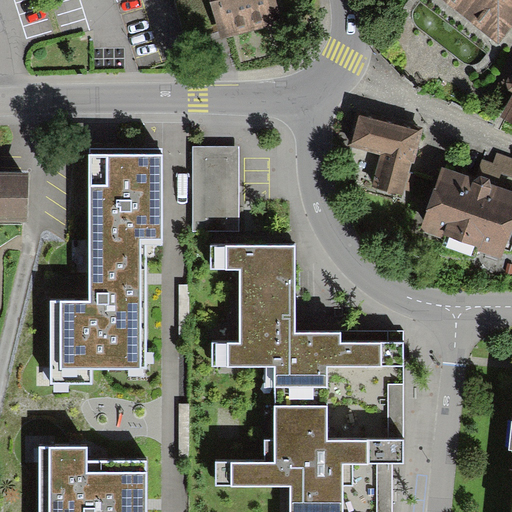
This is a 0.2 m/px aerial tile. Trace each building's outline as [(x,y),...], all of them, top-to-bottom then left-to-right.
[(218,0),(172,0),(186,44),(228,32),(218,0)] [(218,0),(228,32),(231,39),(284,23),(277,0),(218,0)] [(511,0),(439,0),(499,48),(511,30),(511,0)] [(510,96),(511,97),(511,101),(501,123),(511,129),(511,82),(507,90),(510,96)] [(360,113),(351,149),(382,158),(374,187),(403,195),(411,162),(414,163),(423,130),(360,113)] [(162,147),(90,147),(91,298),(50,298),(51,385),(94,385),(94,367),(146,367),(145,237),(163,237),(162,147)] [(238,148),(194,147),(194,232),(237,233),(238,148)] [(511,177),(511,159),(497,154),(493,164),(483,160),(478,175),(498,182),(501,174),(511,177)] [(444,173),(422,235),(446,244),(443,251),(473,262),(476,254),(501,263),(511,231),(511,190),(464,173),(462,179),(444,173)] [(0,176),(0,227),(28,227),(28,176),(0,176)] [(295,254),(212,254),(212,276),(240,276),(241,351),(215,351),(215,374),(275,373),(275,470),(217,470),(217,493),(291,493),(291,511),(343,511),(344,470),(392,470),(403,470),(403,447),(328,447),(328,374),(403,374),(403,350),(341,350),(341,341),(296,342),(295,254)] [(93,441),(40,440),(39,511),(148,511),(149,459),(93,459),(93,441)]
